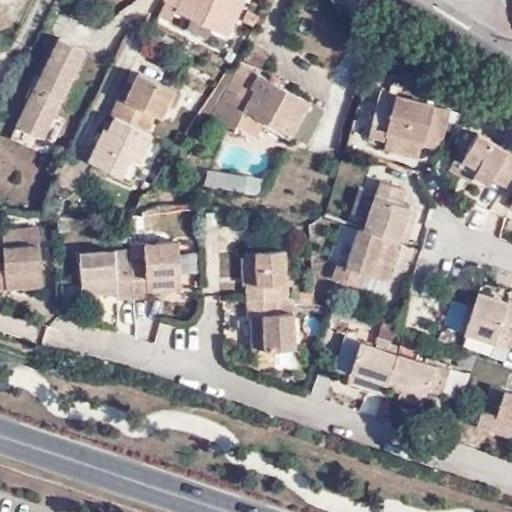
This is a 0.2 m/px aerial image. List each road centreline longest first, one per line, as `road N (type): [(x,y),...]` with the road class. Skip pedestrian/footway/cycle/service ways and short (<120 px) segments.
road 1 (secondary): [(232,511),(0,434)]
road 2 (tertiary): [(511,70),(390,0)]
